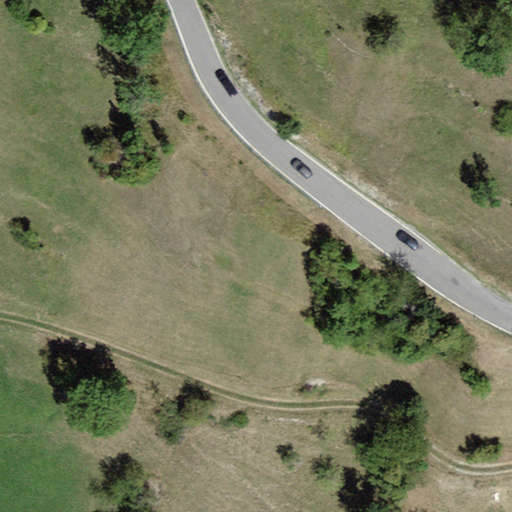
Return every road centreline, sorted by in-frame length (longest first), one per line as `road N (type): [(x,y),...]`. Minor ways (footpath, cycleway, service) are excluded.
road 1 (track): [(511,468),(480,473),(435,457),(389,417),(353,405),(279,406),(226,395),(0,317)]
road 2 (unclassified): [(511,318),(446,279),(283,157),(224,94),(182,0)]
